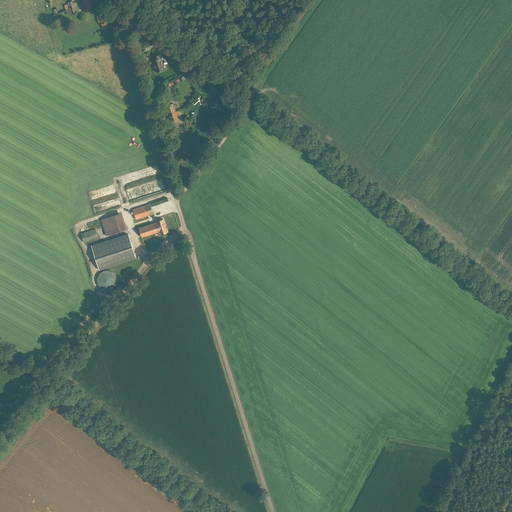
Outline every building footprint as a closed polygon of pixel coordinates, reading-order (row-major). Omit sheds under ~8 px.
[(70,9),(71,13),(76,12),(75,8),(78,7),(76,2),(74,2),(74,1),(67,3),(68,4),(64,5),(66,11),(70,9)] [(93,2),(83,5),(79,7),(79,9),(83,8),(84,11),(94,8),(93,2)] [(106,14),(101,15),(100,16),(102,22),(104,28),(109,26),(106,14)] [(160,54),(158,55),(153,56),(154,59),(152,60),(154,65),(155,65),(157,71),(156,71),(156,72),(165,69),(160,54)] [(213,88),(220,94),(224,89),(208,76),(204,81),(211,86),(210,88),(212,90),(213,88)] [(167,108),(169,114),(175,112),(174,109),(176,108),(175,104),(173,105),(173,103),(167,105),(169,108),(167,108)] [(177,112),(177,111),(175,112),(169,114),(171,119),(172,118),(173,122),(178,120),(178,118),(179,118),(177,112)] [(197,144),(195,148),(204,154),(207,151),(197,144)] [(150,204),(145,205),(133,209),(136,219),(153,214),(150,204)] [(101,219),(106,236),(127,229),(122,212),(101,219)] [(163,218),(158,220),(157,220),(157,222),(139,228),(142,237),(160,231),(161,234),(167,232),(163,218)] [(81,234),(84,242),(98,237),(95,229),(81,234)] [(92,246),(99,269),(136,258),(129,234),(92,246)] [(97,279),(97,280),(97,281),(97,282),(98,282),(98,283),(98,284),(98,285),(99,286),(100,287),(101,287),(101,288),(102,288),(103,289),(104,289),(105,290),(106,290),(107,290),(108,290),(109,290),(110,289),(111,289),(112,288),(113,288),(113,287),(114,287),(115,286),(115,285),(116,284),(116,283),(116,282),(117,282),(117,281),(117,280),(117,279),(117,278),(116,277),(116,276),(115,275),(115,274),(114,274),(114,273),(113,272),(112,271),(111,271),(110,271),(109,270),(108,270),(107,270),(106,270),(105,270),(104,270),(104,271),(103,271),(102,271),(101,272),(100,273),(99,274),(98,275),(98,276),(98,277),(97,278),(97,279)]
